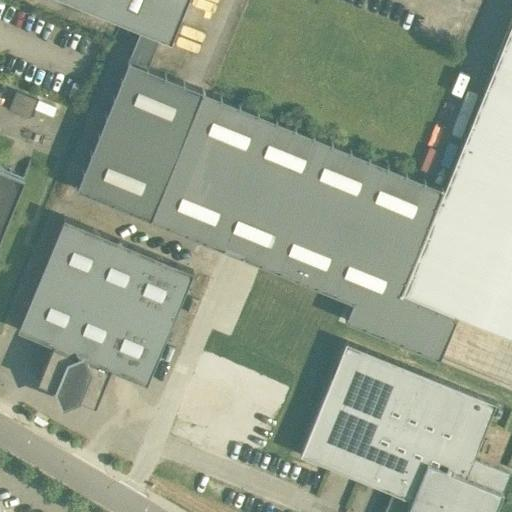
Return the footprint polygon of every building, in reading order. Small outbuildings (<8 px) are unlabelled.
[(157,35),(170,41),(186,0),(70,0),(139,28),(127,57),(145,65),(157,35)] [(511,14),(443,185),(145,65),(127,57),(74,187),(149,217),(352,300),(344,318),(438,356),(456,312),(511,334),(511,14)] [(8,108),(29,117),(36,98),(16,90),(8,108)] [(0,233),(24,175),(0,165),(0,233)] [(63,215),(16,327),(52,342),(37,379),(56,388),(57,388),(59,392),(70,397),(74,395),(94,403),(110,366),(146,382),(193,269),(63,215)] [(345,340),(300,452),(392,490),(382,511),(493,511),(510,471),(472,456),(495,400),(345,340)]
